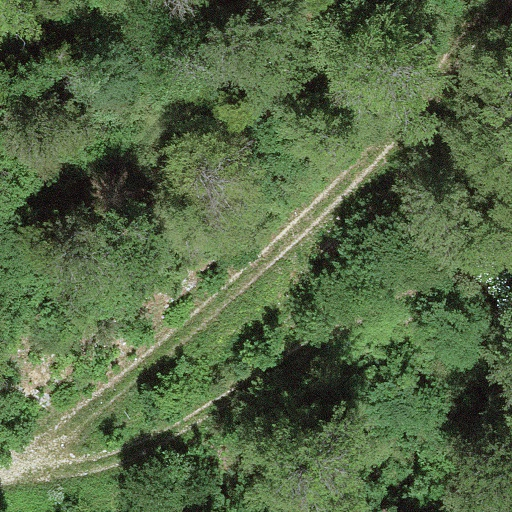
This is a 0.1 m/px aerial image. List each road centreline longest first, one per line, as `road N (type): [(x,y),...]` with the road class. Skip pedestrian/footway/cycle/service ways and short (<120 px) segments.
road 1 (track): [(502,0),(304,224),(110,397),(45,477)]
road 2 (track): [(511,231),(296,350),(126,458),(0,485)]
